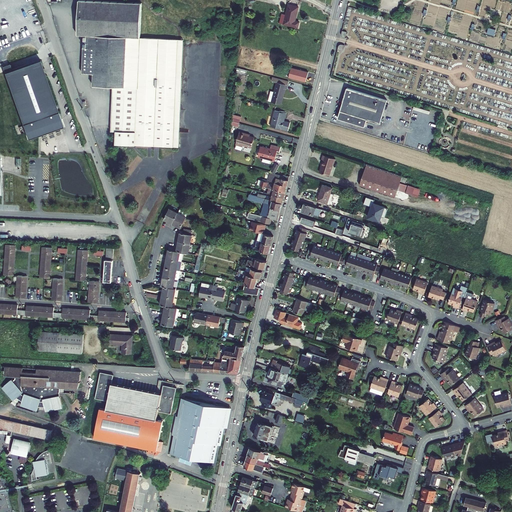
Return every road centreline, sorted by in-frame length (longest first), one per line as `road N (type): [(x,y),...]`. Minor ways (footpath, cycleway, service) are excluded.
road 1 (residential): [(135,284),(40,0)]
road 2 (secondary): [(338,6),(276,255)]
road 3 (residential): [(276,255),(430,313)]
road 4 (unknown): [(110,195),(142,171),(169,172),(125,247)]
road 5 (residential): [(244,380),(167,373),(142,306)]
road 6 (residential): [(0,299),(142,306)]
road 7 (secondary): [(244,380),(218,511)]
road 8 (unknown): [(169,172),(188,143),(200,50)]
